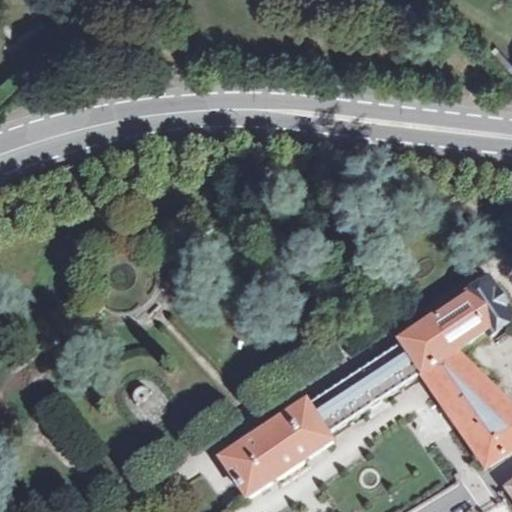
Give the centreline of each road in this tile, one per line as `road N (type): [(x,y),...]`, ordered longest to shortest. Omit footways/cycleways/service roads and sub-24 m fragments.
road 1 (tertiary): [(233,105),(511,144)]
road 2 (tertiary): [(511,124),(272,97),(233,105)]
road 3 (tertiary): [(0,151),(136,112),(233,105)]
